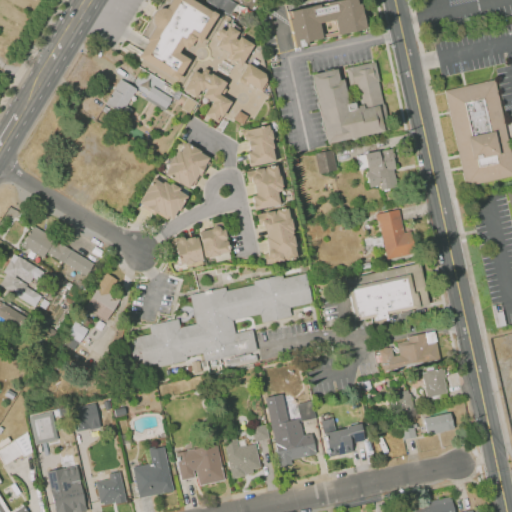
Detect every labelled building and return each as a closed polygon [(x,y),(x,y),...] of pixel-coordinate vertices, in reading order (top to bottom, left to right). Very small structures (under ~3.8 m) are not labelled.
[(193,0),(215,14),(176,79),(137,55),(155,27),(151,20),(153,12),(159,8),(166,8),(171,0),(193,0)] [(203,0),(228,15),(235,3),(229,0),(203,0)] [(288,10),(334,0),(359,0),(365,28),(337,35),(334,19),(319,23),(322,38),(295,44),(288,10)] [(228,26),(217,46),(230,53),(228,58),(240,65),(253,43),(240,36),(238,40),(234,38),(238,31),(228,26)] [(312,74),(373,61),(388,130),(327,143),(312,74)] [(248,62),(264,73),(267,80),(260,90),(239,76),(248,62)] [(226,82),(203,69),(200,73),(195,70),(183,90),(195,97),(200,90),(202,91),(204,88),(207,89),(202,96),(212,102),(205,115),(218,122),(230,101),(219,94),(226,82)] [(120,79),(137,89),(122,113),(105,103),(120,79)] [(511,174),(466,185),(445,90),(495,79),(511,155),(511,174)] [(152,86),(145,98),(165,110),(172,98),(152,86)] [(239,110),(248,116),(242,125),(233,119),(239,110)] [(243,130),(270,125),(277,161),(249,166),(246,151),(249,151),(247,139),(245,140),(243,130)] [(210,157),(185,143),(181,151),(177,149),(168,164),(171,166),(166,175),(191,190),(210,157)] [(364,153),(368,170),(366,170),(369,187),(379,185),(380,189),(393,187),(389,169),(395,168),(391,148),(364,153)] [(314,153),(332,149),(337,169),(319,174),(314,153)] [(245,171),(275,165),(283,203),(253,210),(249,194),(256,193),(253,180),(248,181),(245,171)] [(187,196),(177,190),(179,187),(171,183),(170,185),(164,181),(163,183),(153,177),(144,192),(146,192),(140,202),(143,204),(142,207),(155,214),(156,213),(167,219),(168,217),(172,219),(178,210),(180,211),(184,204),(183,203),(187,196)] [(257,214),(286,207),(297,258),(270,264),(270,261),(265,262),(264,254),(268,253),(265,237),(266,237),(264,226),(262,227),(261,223),(259,223),(257,214)] [(387,258),(410,253),(400,208),(377,214),(387,258)] [(199,231),(214,228),(213,223),(223,221),(230,252),(218,254),(219,256),(210,257),(209,255),(204,256),(199,231)] [(33,225),(62,241),(61,244),(94,263),(87,276),(46,252),(43,257),(22,244),(33,225)] [(197,236),(202,261),(179,265),(175,241),(197,236)] [(15,252),(45,273),(33,290),(40,295),(32,307),(0,284),(0,282),(7,273),(3,270),(15,252)] [(348,279),(422,263),(431,305),(357,322),(348,279)] [(85,307),(107,272),(118,280),(110,292),(120,299),(106,321),(85,307)] [(189,295),(226,286),(227,291),(254,284),(253,280),(281,274),(282,277),(306,272),(312,302),(289,307),(291,316),(263,323),(260,313),(233,319),(236,333),(252,329),(257,349),(204,362),(202,352),(186,356),(187,360),(158,367),(157,362),(135,367),(128,338),(151,332),(149,325),(178,318),(180,326),(196,322),(189,295)] [(0,300),(29,319),(21,332),(3,321),(0,325),(0,300)] [(409,337),(436,332),(442,359),(385,371),(380,350),(392,347),(394,356),(401,355),(398,342),(409,340),(409,337)] [(441,368),(421,372),(427,396),(447,392),(441,368)] [(393,393),(397,411),(414,407),(410,389),(393,393)] [(263,397),(279,468),(290,465),(289,459),(315,453),(310,432),(301,434),(298,418),(287,421),(281,393),(263,397)] [(300,421),(296,404),(310,400),(314,418),(300,421)] [(69,407),(74,431),(98,426),(94,403),(69,407)] [(114,409),(116,416),(125,414),(124,407),(114,409)] [(35,444),(29,416),(50,411),(57,439),(35,444)] [(423,418),(426,433),(453,428),(450,413),(423,418)] [(320,416),(329,457),(351,452),(349,442),(365,439),(362,423),(346,426),(346,427),(335,430),(332,414),(320,416)] [(231,478),(253,473),(252,469),(261,467),(255,443),(239,447),(232,421),(218,424),(231,478)] [(252,427),(255,441),(268,438),(265,424),(252,427)] [(413,424),(400,427),(403,440),(416,437),(413,424)] [(27,432),(0,448),(0,457),(5,465),(22,454),(24,457),(32,452),(27,432)] [(99,444),(85,447),(88,461),(102,458),(99,444)] [(174,453),(180,480),(194,477),(193,470),(195,470),(198,485),(223,480),(216,445),(174,453)] [(139,498),(132,467),(148,464),(145,450),(164,446),(174,490),(139,498)] [(118,471),(107,474),(109,479),(94,483),(100,506),(114,502),(115,504),(126,501),(118,471)] [(0,511),(0,480),(1,482),(0,482),(0,495),(10,511),(22,504),(27,511),(0,511)] [(49,497),(53,511),(81,511),(86,511),(81,490),(65,493),(62,483),(47,487),(49,497)] [(471,511),(471,509),(452,511),(449,496),(411,503),(412,511),(471,511)]
